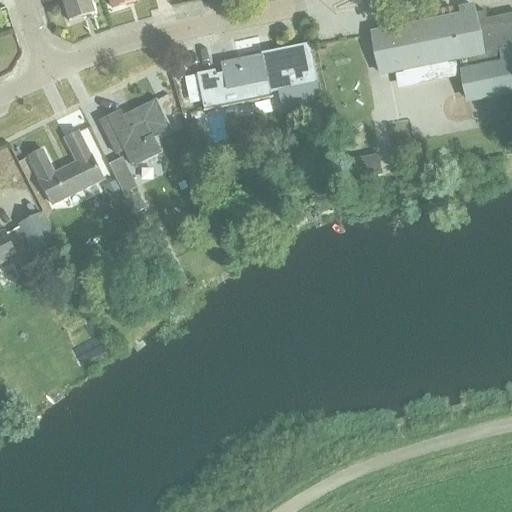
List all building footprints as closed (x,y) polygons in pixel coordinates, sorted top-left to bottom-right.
[(62,0),(70,24),(96,15),(90,0),(62,0)] [(110,0),(113,10),(140,1),(139,0),(110,0)] [(199,76),(207,113),(280,99),(282,111),(322,103),(311,49),(264,58),(264,57),(223,65),(224,75),(217,76),(216,72),(199,76)] [(161,153),(153,138),(171,129),(158,102),(141,110),(144,114),(126,123),(121,113),(102,123),(117,155),(126,151),(134,167),(161,153)] [(30,158),(55,206),(104,182),(80,134),(66,141),(78,164),(56,175),(44,151),(30,158)] [(111,165),(125,194),(137,188),(123,159),(111,165)] [(57,244),(43,213),(18,226),(33,256),(57,244)] [(0,265),(17,257),(5,233),(0,236),(0,265)]
